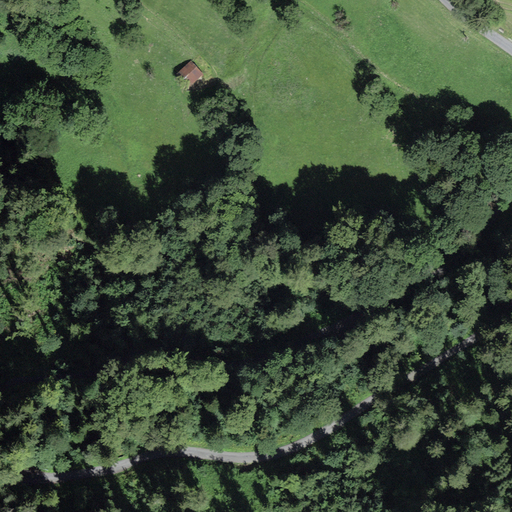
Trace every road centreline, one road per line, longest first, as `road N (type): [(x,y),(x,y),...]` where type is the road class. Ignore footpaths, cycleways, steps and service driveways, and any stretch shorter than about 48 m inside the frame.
road 1 (track): [(511,189),(454,262),(335,328),(234,365),(151,346),(101,370),(18,376),(0,386)]
road 2 (unclassified): [(0,483),(110,467),(158,450),(254,456),(285,449),(511,308)]
